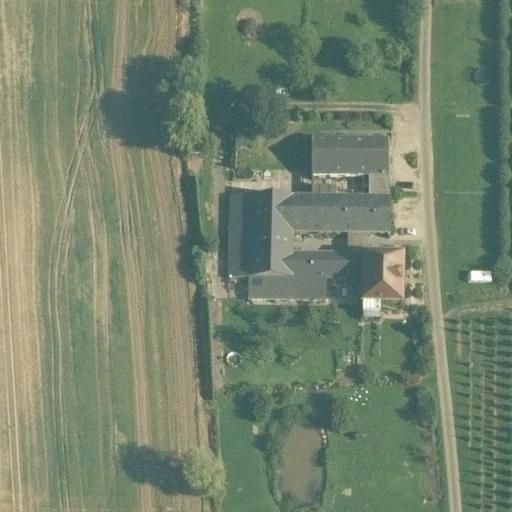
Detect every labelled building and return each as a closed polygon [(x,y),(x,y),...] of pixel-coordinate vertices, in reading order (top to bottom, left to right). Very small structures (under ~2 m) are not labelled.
[(401,23),(392,23),(392,40),(401,40),(401,23)] [(237,117),(236,148),(250,148),(251,117),(237,117)] [(388,143),(312,143),(312,179),(371,179),(389,179),(388,143)] [(389,179),(371,179),(371,201),(389,201),(389,179)] [(252,199),(231,199),(229,281),(250,281),(252,199)] [(294,200),(252,199),(250,281),(292,282),(293,256),(293,236),(294,200)] [(371,201),(294,200),(293,236),(390,237),(389,201),(371,201)] [(363,258),(293,256),(292,282),(326,283),(328,283),(356,283),(356,296),(362,296),(363,258)] [(405,258),(363,258),(362,296),(362,308),(404,308),(405,258)] [(292,282),(250,281),(249,302),(325,302),(326,283),(292,282)]
